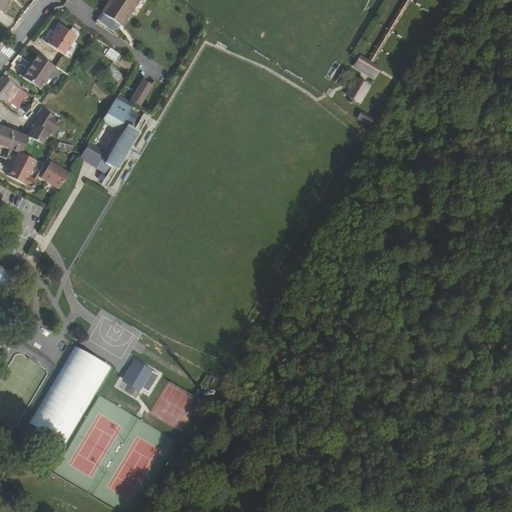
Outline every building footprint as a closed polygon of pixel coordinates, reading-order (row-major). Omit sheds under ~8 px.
[(115,36),(138,0),(110,0),(96,23),(115,36)] [(457,0),(407,81),(421,92),(436,68),(432,65),(441,52),(446,54),(478,0),(457,0)] [(47,44),(64,55),(76,36),(69,32),(59,25),(47,44)] [(117,63),(122,56),(111,48),(106,55),(117,63)] [(22,78),(40,90),(55,68),(37,56),(22,78)] [(360,58),(358,61),(355,66),(373,78),(375,75),(378,70),(360,58)] [(109,67),(105,77),(118,83),(123,73),(109,67)] [(2,77),(0,79),(0,99),(2,101),(15,110),(27,95),(2,77)] [(130,100),(140,107),(153,85),(143,79),(130,100)] [(359,104),(369,87),(357,79),(347,96),(359,104)] [(117,96),(115,99),(132,109),(134,106),(117,96)] [(127,116),(132,109),(115,99),(101,121),(113,128),(117,126),(123,129),(122,133),(109,155),(106,154),(105,153),(100,161),(102,163),(98,170),(107,175),(102,184),(107,187),(149,117),(144,114),(138,123),(127,116)] [(21,117),(27,111),(21,106),(15,112),(21,117)] [(54,117),(55,117),(44,110),(27,137),(28,137),(43,144),(50,134),(54,136),(62,122),(54,117)] [(0,145),(22,154),(28,137),(27,137),(0,126),(0,145)] [(106,154),(109,155),(122,133),(123,129),(117,126),(113,128),(119,132),(106,154)] [(100,161),(105,153),(89,143),(79,158),(98,170),(102,163),(100,161)] [(57,144),(56,151),(80,154),(81,147),(57,144)] [(19,152),(7,176),(26,185),(34,183),(36,180),(29,176),(37,161),(19,152)] [(69,175),(52,164),(42,180),(59,191),(69,175)] [(464,204),(453,220),(467,230),(478,214),(464,204)] [(0,291),(12,275),(0,266),(0,291)] [(472,302),(449,284),(388,366),(396,373),(390,377),(389,379),(390,383),(394,386),(398,386),(403,376),(411,383),(472,302)] [(66,446),(112,369),(73,346),(27,422),(66,446)] [(148,393),(159,376),(134,361),(124,378),(148,393)] [(182,396),(179,405),(176,404),(172,416),(173,416),(171,422),(183,425),(187,413),(183,412),(186,402),(192,404),(193,399),(182,396)] [(276,456),(286,441),(265,425),(255,439),(276,456)]
